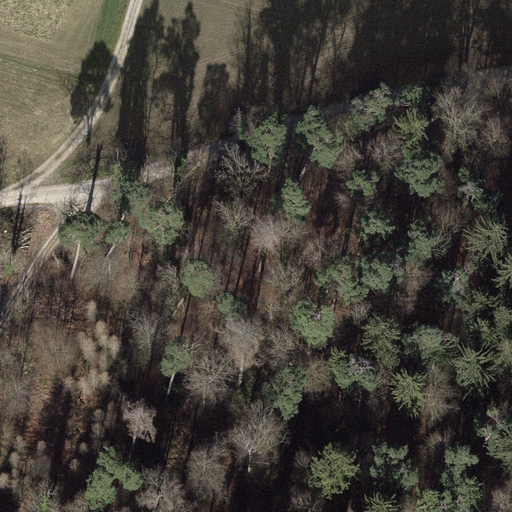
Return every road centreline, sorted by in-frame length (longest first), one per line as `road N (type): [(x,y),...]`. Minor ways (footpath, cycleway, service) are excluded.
road 1 (track): [(511,72),(82,192),(27,188)]
road 2 (track): [(133,0),(92,119),(27,188),(0,198)]
road 3 (track): [(0,322),(82,192)]
